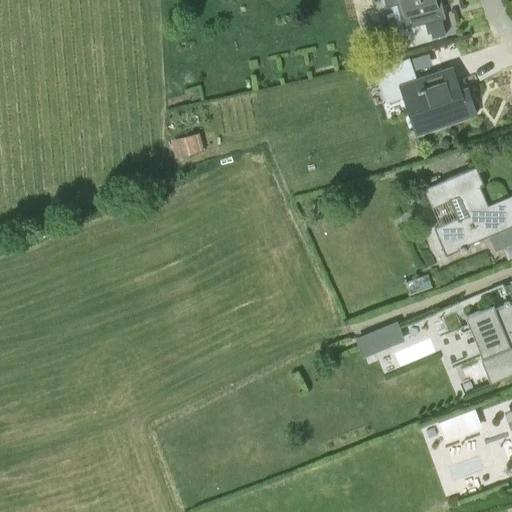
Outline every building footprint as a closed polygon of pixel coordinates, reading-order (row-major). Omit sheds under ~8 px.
[(395,0),(403,30),(446,18),(440,0),(395,0)] [(463,97),(453,67),(400,85),(416,130),(451,117),(453,122),(477,114),(470,95),(463,97)] [(173,159),(196,153),(192,134),(168,140),(173,159)] [(511,206),(493,215),(481,187),(484,186),(476,167),(425,189),(432,207),(449,200),(457,218),(435,228),(446,256),(466,248),(465,246),(511,226),(511,206)] [(494,305),(465,317),(466,318),(470,317),(480,342),(487,339),(493,354),(481,359),(491,383),(511,373),(511,302),(510,303),(509,301),(504,303),(505,305),(494,309),(493,307),(494,307),(494,305)] [(367,333),(375,352),(390,346),(383,327),(367,333)] [(476,409),(459,415),(465,433),(482,428),(476,409)]
